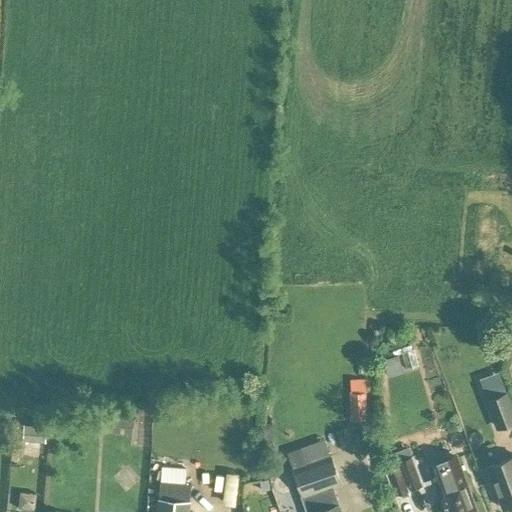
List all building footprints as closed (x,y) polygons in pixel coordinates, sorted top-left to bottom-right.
[(511,423),(511,403),(507,391),(485,400),(496,430),(511,423)] [(362,395),(346,395),(347,413),(363,413),(362,395)] [(131,434),(132,418),(112,416),(111,432),(131,434)] [(44,442),(45,425),(23,424),(22,441),(44,442)] [(341,486),(333,463),(330,454),(292,468),(302,496),(307,511),(341,511),(338,504),(333,489),(341,486)] [(424,484),(413,454),(383,465),(394,495),(424,484)] [(511,456),(486,466),(501,508),(511,503),(511,456)] [(472,497),(458,458),(429,468),(443,507),(445,507),(446,511),(475,511),(470,497),(472,497)] [(191,482),(159,480),(158,498),(190,500),(191,482)] [(21,492),(19,508),(35,509),(37,493),(21,492)] [(190,500),(158,498),(157,511),(149,511),(148,511),(190,511),(191,500),(190,500)]
